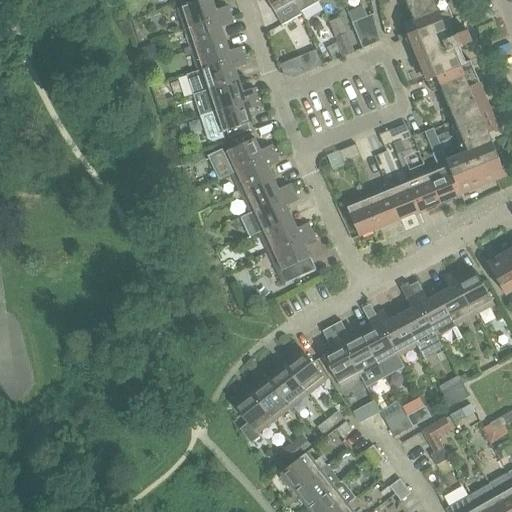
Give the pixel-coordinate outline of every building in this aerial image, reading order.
[(185,24),(187,30),(231,16),(228,7),(216,11),(212,0),(206,0),(178,9),(182,23),(185,24)] [(295,4),(292,0),(267,0),(276,15),(295,4)] [(441,90),(454,121),(489,107),(471,62),(461,66),(444,23),(453,19),(445,0),(405,0),(413,19),(403,24),(432,93),(441,90)] [(363,48),(381,41),(382,41),(375,14),(353,23),(363,48)] [(187,38),(191,51),(226,40),(222,28),(234,24),(231,16),(187,30),(189,35),(187,38)] [(467,32),(455,37),(460,48),(472,43),(467,32)] [(334,37),(341,57),(354,52),(346,33),(334,37)] [(199,66),(201,71),(244,57),(241,48),(230,52),(226,40),(191,51),(195,64),(199,66)] [(140,48),(144,61),(156,57),(152,44),(140,48)] [(247,66),(244,57),(201,71),(188,76),(194,96),(240,82),(236,70),(247,66)] [(298,57),(287,62),(293,76),(304,71),(298,57)] [(201,117),(258,98),(255,89),(243,93),(240,82),(194,96),(201,117)] [(261,107),(258,98),(201,117),(208,138),(227,132),(229,138),(250,130),(249,125),(253,123),(249,110),(261,107)] [(499,130),(489,107),(454,121),(464,144),(489,134),(499,130)] [(388,133),(392,144),(401,141),(396,129),(388,133)] [(438,141),(433,130),(425,133),(430,145),(438,141)] [(384,148),(392,144),(388,133),(380,136),(384,148)] [(507,177),(489,134),(464,144),(461,146),(464,154),(447,162),(461,196),(507,177)] [(220,180),(234,174),(276,154),(272,146),(261,151),(255,139),(225,153),(223,149),(209,156),(220,180)] [(356,146),(348,149),(352,160),(361,157),(356,146)] [(352,160),(348,149),(339,152),(344,164),(352,160)] [(439,168),(428,173),(440,204),(461,196),(447,162),(442,151),(434,154),(439,168)] [(235,182),(241,194),(274,179),(268,167),(280,162),(276,154),(234,174),(236,179),(235,182)] [(420,212),(440,204),(428,173),(408,181),(420,212)] [(250,207),(252,212),(294,194),(290,185),(279,190),(274,179),(241,194),(247,206),(250,207)] [(420,212),(408,181),(388,189),(400,220),(420,212)] [(381,229),(400,220),(388,189),(367,198),(381,229)] [(298,201),(294,194),(252,212),(241,218),(250,237),(259,233),(291,218),(286,207),(298,201)] [(381,229),(367,198),(347,206),(360,237),(381,229)] [(271,252),(313,232),(309,224),(297,229),(291,218),(259,233),(265,245),(269,247),(271,252)] [(316,240),(313,232),(271,252),(273,256),(272,260),(283,285),(316,269),(305,245),(316,240)] [(511,249),(488,263),(506,295),(511,291),(511,249)] [(460,269),(452,273),(474,313),(478,311),(482,312),(494,305),(478,273),(466,280),(460,269)] [(449,288),(439,294),(456,326),(468,320),(469,316),(474,313),(452,273),(443,277),(449,288)] [(412,309),(401,315),(418,346),(430,340),(431,337),(436,334),(408,282),(400,287),(412,309)] [(427,300),(422,290),(418,283),(410,287),(436,334),(441,331),(444,333),(456,326),(439,294),(427,300)] [(374,329),(362,335),(379,367),(392,360),(393,357),(398,355),(376,314),(370,304),(362,308),(374,329)] [(376,314),(398,355),(402,352),(406,353),(418,346),(401,315),(390,321),(384,310),(376,314)] [(379,367),(362,335),(351,341),(345,330),(337,335),(359,375),(364,372),(368,373),(379,367)] [(355,377),(359,375),(337,335),(329,339),(335,350),(324,356),(341,388),(353,381),(355,377)] [(286,366),(307,392),(312,389),(315,389),(326,381),(304,352),(286,366)] [(286,366),(269,380),(292,408),(302,400),(303,395),(307,392),(286,366)] [(269,380),(252,393),(273,419),(277,416),(281,416),(292,408),(269,380)] [(273,419),(252,393),(235,407),(248,423),(240,429),(251,443),(260,436),(258,434),(268,426),(268,423),(273,419)] [(414,426),(431,417),(425,406),(408,416),(414,426)] [(414,426),(408,416),(403,408),(385,418),(396,437),(414,426)] [(461,409),(450,416),(454,424),(466,418),(461,409)] [(334,426),(344,418),(338,411),(328,419),(334,426)] [(501,418),(506,426),(511,422),(511,412),(511,411),(501,418)] [(431,426),(437,437),(437,438),(453,429),(447,417),(431,426)] [(506,426),(501,418),(490,424),(495,432),(506,426)] [(334,426),(328,419),(318,427),(323,435),(334,426)] [(352,429),(346,422),(337,430),(343,437),(352,429)] [(443,448),(437,438),(437,437),(429,442),(435,453),(443,448)] [(303,438),(293,446),(299,454),(309,446),(303,438)] [(289,461),(299,454),(293,446),(284,454),(289,461)] [(364,453),(369,460),(379,452),(374,446),(364,453)] [(449,458),(443,448),(435,453),(431,455),(436,465),(449,458)] [(321,455),(314,461),(307,452),(281,473),(295,491),(321,470),(329,465),(321,455)] [(379,452),(369,460),(374,467),(384,459),(379,452)] [(321,470),(295,491),(308,508),(341,482),(331,470),(325,474),(321,470)] [(511,511),(511,480),(508,472),(489,483),(504,511),(511,511)] [(395,494),(405,487),(400,479),(390,487),(395,494)] [(308,508),(311,511),(338,511),(348,505),(348,504),(356,498),(342,481),(341,482),(308,508)] [(504,511),(489,483),(469,494),(479,511),(504,511)] [(410,493),(405,487),(395,494),(400,501),(410,493)] [(479,511),(469,494),(450,505),(453,511),(479,511)]
